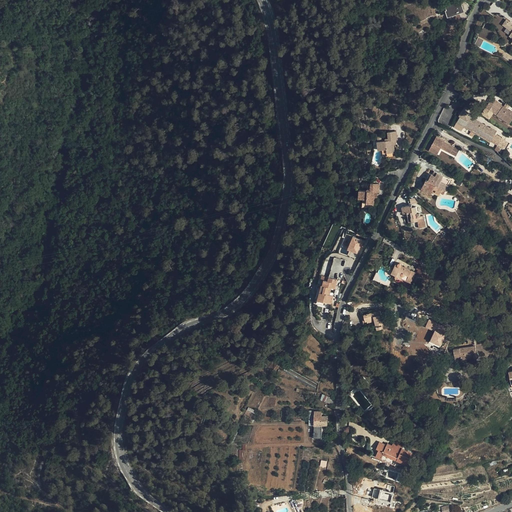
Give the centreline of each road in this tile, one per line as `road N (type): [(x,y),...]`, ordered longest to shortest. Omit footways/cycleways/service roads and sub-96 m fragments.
road 1 (tertiary): [(263,0),(289,183),(282,238),(237,308),(176,332),(143,360),(121,413),(119,443),(130,478),(167,511)]
road 2 (residential): [(350,511),(336,381),(343,297),(448,89),(481,0)]
